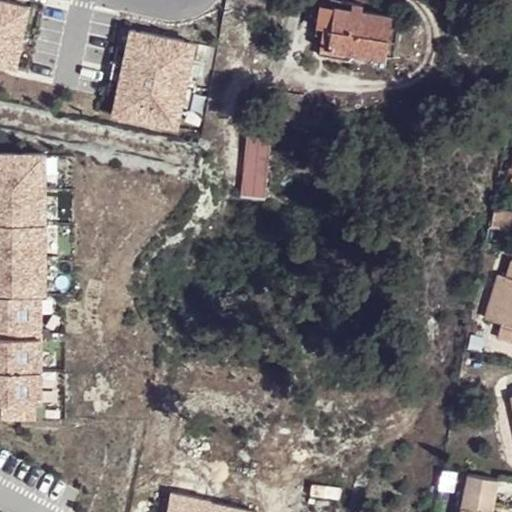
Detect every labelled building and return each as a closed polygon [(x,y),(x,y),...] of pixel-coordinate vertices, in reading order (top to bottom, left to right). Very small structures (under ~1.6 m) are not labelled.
[(29,4),(5,0),(0,0),(0,62),(16,66),(29,4)] [(355,53),(385,56),(391,14),(362,9),(363,2),(346,0),(335,0),(335,4),(327,3),(321,54),(354,59),(355,53)] [(277,106),(301,109),(302,103),(278,98),(277,106)] [(260,140),(248,195),(263,198),(275,142),(260,140)] [(46,291),(46,149),(0,148),(0,322),(41,323),(41,291),(46,291)] [(511,211),(494,209),(491,227),(511,229),(511,211)] [(505,229),(488,226),(485,243),(503,246),(505,229)] [(511,259),(507,275),(499,274),(486,316),(503,321),(499,336),(511,340),(511,259)] [(42,333),(0,332),(0,399),(41,399),(42,333)] [(491,511),(499,476),(469,470),(463,504),(467,505),(465,511),(491,511)]
